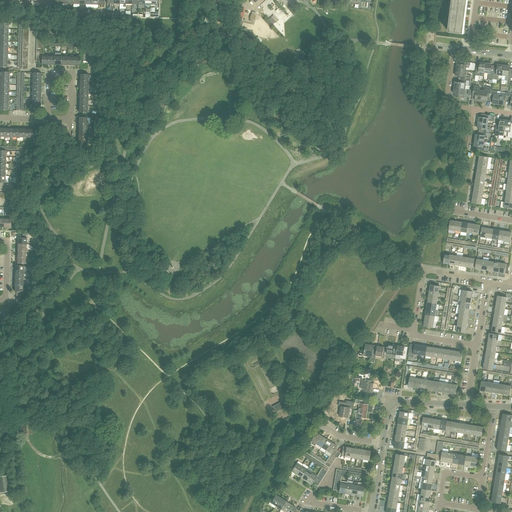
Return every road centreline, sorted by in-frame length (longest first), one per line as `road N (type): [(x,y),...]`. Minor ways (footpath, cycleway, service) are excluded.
road 1 (residential): [(413,331),(423,271),(488,280)]
road 2 (residential): [(48,119),(49,71),(74,72),(73,120)]
